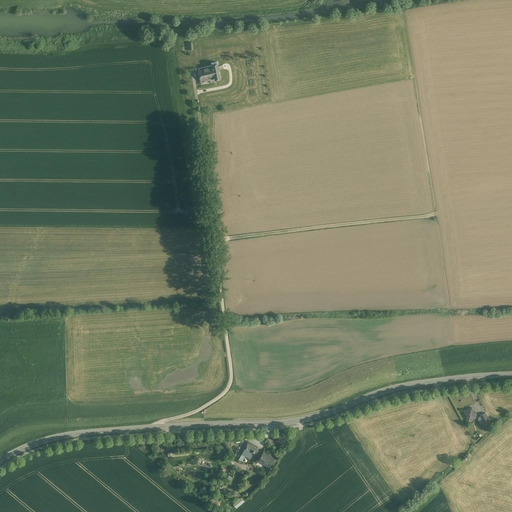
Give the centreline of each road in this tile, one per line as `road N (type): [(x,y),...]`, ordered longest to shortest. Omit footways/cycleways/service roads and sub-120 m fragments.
road 1 (residential): [(147,427),(219,397),(233,379),(196,94)]
road 2 (tertiary): [(147,427),(308,418),(412,384),(511,373)]
road 3 (tertiary): [(0,460),(37,441),(147,427)]
